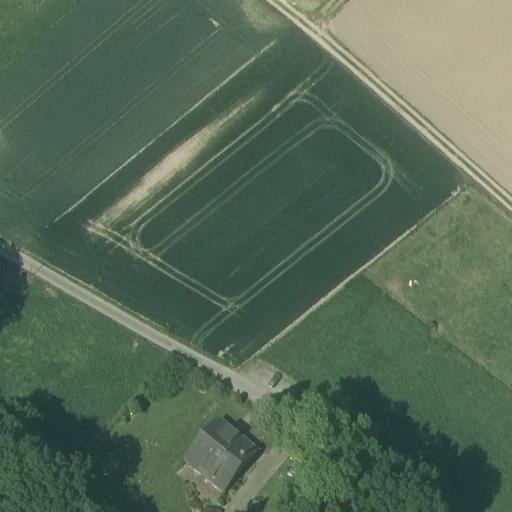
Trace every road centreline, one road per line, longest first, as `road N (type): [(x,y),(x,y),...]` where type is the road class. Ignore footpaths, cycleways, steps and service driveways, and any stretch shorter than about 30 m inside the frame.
road 1 (residential): [(409,511),(266,404),(0,250)]
road 2 (track): [(265,0),(511,207)]
